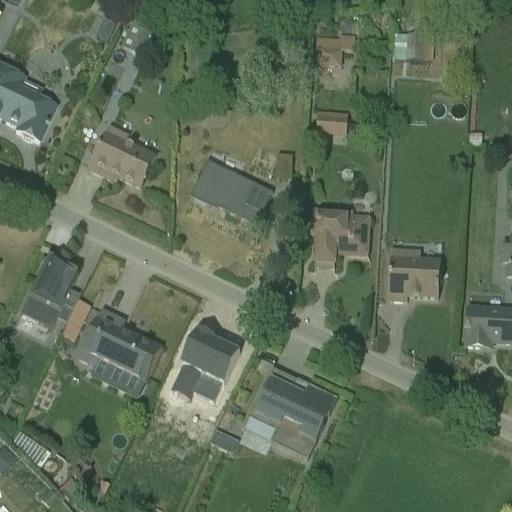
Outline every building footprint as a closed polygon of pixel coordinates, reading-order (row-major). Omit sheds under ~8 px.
[(15,0),(14,4),(39,14),(44,0),(15,0)] [(449,71),(450,44),(410,44),(410,71),(449,71)] [(336,77),(360,76),(359,59),(336,59),(336,77)] [(0,130),(42,150),(66,100),(0,68),(0,130)] [(361,77),(346,78),(347,91),(362,90),(361,77)] [(336,148),(368,148),(367,123),(336,123),(336,148)] [(91,172),(140,197),(159,158),(110,134),(91,172)] [(192,200),(263,232),(278,198),(208,166),(192,200)] [(298,192),(310,190),(307,169),(294,171),(298,192)] [(370,261),(373,218),(321,215),(318,272),(341,273),(341,259),(370,261)] [(391,303),(444,306),(447,262),(394,259),(391,303)] [(22,318),(54,334),(81,279),(49,263),(22,318)] [(467,350),(511,351),(511,313),(468,313),(467,350)] [(82,356),(147,390),(165,355),(100,321),(82,356)] [(245,435),(308,466),(338,406),(274,375),(245,435)] [(226,454),(250,462),(255,448),(231,440),(226,454)] [(2,465),(12,479),(24,470),(14,456),(2,465)]
